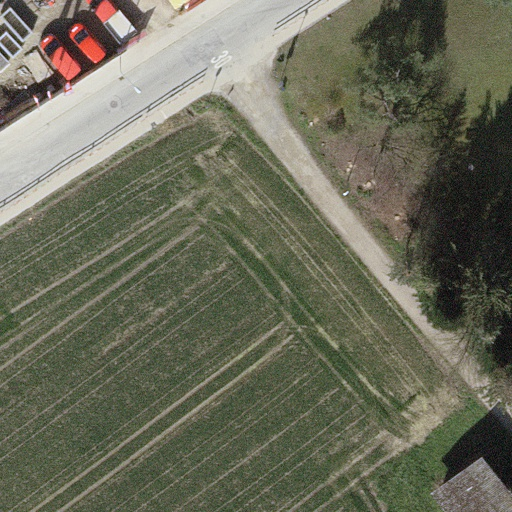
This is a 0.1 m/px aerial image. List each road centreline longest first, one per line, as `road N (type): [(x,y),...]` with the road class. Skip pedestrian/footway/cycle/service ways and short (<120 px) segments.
road 1 (track): [(511,381),(233,40)]
road 2 (residential): [(0,194),(296,0)]
